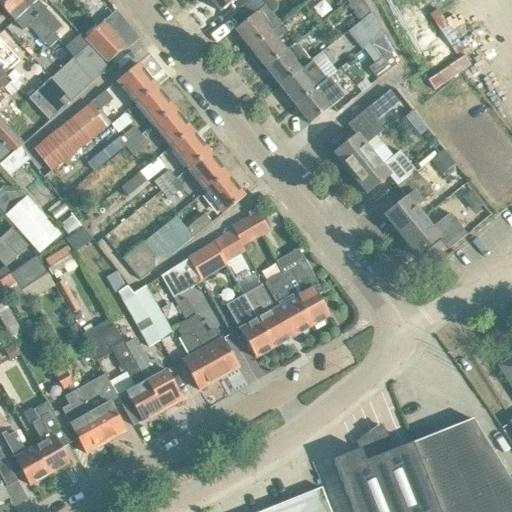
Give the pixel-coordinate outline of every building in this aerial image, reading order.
[(58,40),(53,34),(21,0),(0,0),(0,6),(22,31),(28,25),(44,43),(44,42),(49,48),(58,40)] [(39,0),(21,0),(53,34),(62,26),(39,0)] [(253,0),(209,0),(220,12),(229,5),(236,14),(253,0)] [(281,25),(272,14),(277,10),(278,4),(274,0),(253,0),(236,14),(244,23),(234,30),(250,50),(281,25)] [(371,15),(362,0),(349,0),(346,2),(357,15),(338,30),(343,36),(348,32),(371,15)] [(381,35),(371,15),(348,32),(362,50),(369,44),(381,35)] [(102,23),(85,40),(108,63),(125,47),(102,23)] [(286,51),(277,40),(287,32),(281,25),(250,50),(264,68),(286,51)] [(395,65),(381,35),(369,44),(381,59),(369,69),(377,80),(395,65)] [(107,64),(85,40),(84,40),(89,45),(73,59),(93,82),(103,74),(107,64)] [(296,43),(286,51),(264,68),(279,87),(311,62),(296,43)] [(0,76),(8,86),(34,61),(21,46),(7,59),(0,51),(0,76)] [(93,82),(73,59),(51,78),(72,101),(93,82)] [(325,80),(311,62),(279,87),(294,105),(315,88),(325,80)] [(134,104),(156,86),(138,64),(116,82),(118,83),(110,89),(119,100),(126,94),(134,104)] [(14,93),(8,86),(0,76),(0,114),(7,108),(1,102),(4,98),(0,93),(0,92),(5,89),(11,96),(14,93)] [(72,101),(51,78),(27,99),(48,122),(72,101)] [(152,126),(174,108),(156,86),(134,104),(152,126)] [(331,107),(315,88),(294,105),(309,124),(331,107)] [(106,91),(33,149),(51,172),(109,127),(108,126),(110,124),(99,111),(112,100),(106,91)] [(383,131),(376,122),(399,103),(389,91),(347,125),(356,136),(333,155),(349,175),(374,155),(366,146),(383,131)] [(169,148),(191,130),(174,108),(152,126),(169,148)] [(424,127),(411,111),(403,118),(416,134),(424,127)] [(24,144),(0,118),(0,164),(0,165),(11,155),(20,147),(24,144)] [(126,147),(141,135),(134,126),(119,139),(126,147)] [(187,170),(209,152),(191,130),(169,148),(187,170)] [(133,156),(147,144),(141,135),(126,147),(133,156)] [(398,187),(417,172),(400,151),(382,166),(374,155),(349,175),(365,195),(389,176),(398,187)] [(205,192),(227,175),(209,152),(187,170),(205,192)] [(128,196),(165,168),(157,159),(121,188),(128,196)] [(161,191),(176,179),(169,170),(154,182),(161,191)] [(434,194),(417,172),(398,187),(406,198),(383,217),(399,237),(423,218),(416,208),(434,194)] [(222,214),(244,197),(227,175),(205,192),(222,214)] [(183,188),(176,179),(161,191),(168,200),(183,188)] [(5,216),(39,254),(61,235),(27,196),(5,216)] [(270,232),(256,207),(248,213),(250,216),(249,217),(256,230),(260,237),(270,232)] [(467,235),(454,219),(450,213),(432,228),(423,218),(399,237),(416,257),(439,238),(448,250),(467,235)] [(172,255),(193,238),(211,223),(204,214),(186,229),(183,225),(182,226),(175,216),(142,243),(122,259),(139,280),(152,270),(154,268),(154,258),(172,255)] [(60,225),(67,235),(81,225),(73,215),(60,225)] [(260,237),(256,230),(249,217),(230,228),(232,230),(238,241),(242,248),(260,237)] [(0,238),(0,262),(4,267),(4,268),(27,247),(11,229),(0,238)] [(242,248),(238,241),(232,230),(213,241),(222,256),(221,256),(225,264),(244,253),(242,248)] [(76,261),(69,250),(67,246),(46,259),(50,265),(46,267),(52,276),(76,261)] [(224,262),(215,246),(188,260),(200,281),(213,274),(210,269),(224,262)] [(36,256),(11,274),(10,274),(17,285),(21,291),(48,274),(36,256)] [(177,296),(201,283),(188,260),(187,260),(160,277),(173,299),(185,319),(195,313),(186,298),(180,302),(177,296)] [(300,264),(289,270),(302,293),(295,297),(312,327),(330,317),(313,287),(318,285),(312,273),(307,276),(300,264)] [(19,326),(2,297),(12,291),(11,289),(17,285),(10,274),(0,281),(0,318),(11,338),(17,334),(19,326)] [(312,327),(295,297),(288,301),(275,278),(264,284),(277,307),(273,309),(282,324),(285,322),(294,337),(312,327)] [(79,309),(63,281),(55,286),(71,314),(79,309)] [(160,342),(135,297),(133,294),(128,286),(118,292),(124,303),(149,348),(160,342)] [(290,339),(282,324),(273,309),(261,286),(243,296),(256,319),(273,349),(290,339)] [(135,297),(160,342),(172,335),(145,287),(133,294),(135,297)] [(273,349),(256,319),(243,296),(225,306),(246,341),(255,359),(273,349)] [(238,368),(222,340),(215,328),(206,333),(196,316),(186,322),(218,379),(238,368)] [(132,359),(125,345),(115,326),(111,328),(107,321),(82,335),(97,361),(113,352),(124,372),(126,371),(135,388),(126,393),(142,422),(162,411),(132,359)] [(218,379),(186,322),(179,325),(180,328),(177,331),(191,357),(183,362),(199,391),(218,379)] [(181,400),(172,383),(158,360),(151,361),(145,351),(143,352),(135,338),(125,345),(132,359),(162,411),(181,400)] [(511,424),(511,357),(498,366),(511,387),(511,420),(511,422),(511,424)] [(109,403),(118,398),(104,375),(81,388),(66,361),(61,364),(73,385),(76,391),(105,443),(125,432),(109,403)] [(62,391),(73,385),(61,364),(51,370),(62,391)] [(105,443),(76,391),(73,385),(62,391),(66,397),(64,397),(68,405),(61,409),(86,454),(105,443)] [(69,444),(59,427),(46,403),(32,410),(38,420),(31,423),(42,443),(34,447),(49,475),(68,464),(60,449),(69,444)] [(511,511),(511,483),(472,419),(412,443),(439,511),(511,511)] [(359,450),(333,461),(352,511),(439,511),(412,443),(394,451),(386,431),(381,433),(377,427),(379,425),(378,424),(356,442),(359,450)] [(49,475),(34,447),(25,452),(21,444),(25,442),(19,430),(8,437),(5,433),(1,435),(20,469),(30,486),(49,475)] [(17,482),(0,452),(0,474),(8,488),(17,482)] [(0,502),(8,498),(0,483),(0,502)] [(330,511),(329,506),(321,488),(261,511),(330,511)]
